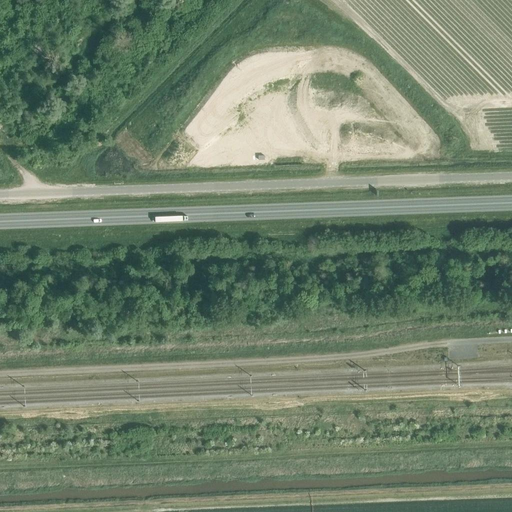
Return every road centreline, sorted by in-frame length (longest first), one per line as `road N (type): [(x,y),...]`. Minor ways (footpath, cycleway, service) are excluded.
road 1 (unclassified): [(0,195),(511,176)]
road 2 (trunk): [(511,202),(0,220)]
road 3 (track): [(446,343),(352,356),(0,373)]
